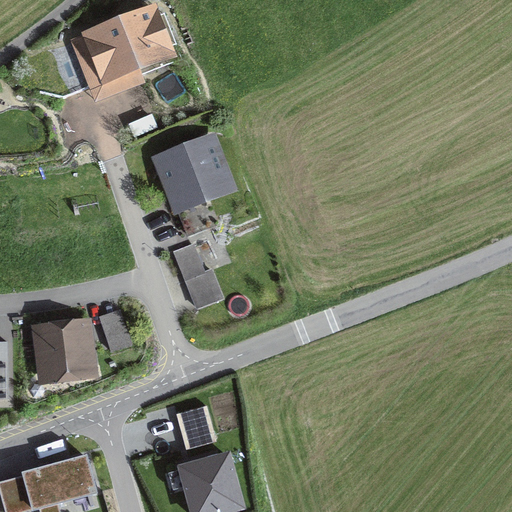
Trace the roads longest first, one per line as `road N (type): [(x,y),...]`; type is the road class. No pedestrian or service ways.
road 1 (residential): [(184,378),(434,290),(511,252)]
road 2 (residential): [(154,277),(0,303)]
road 3 (residential): [(154,277),(116,137)]
